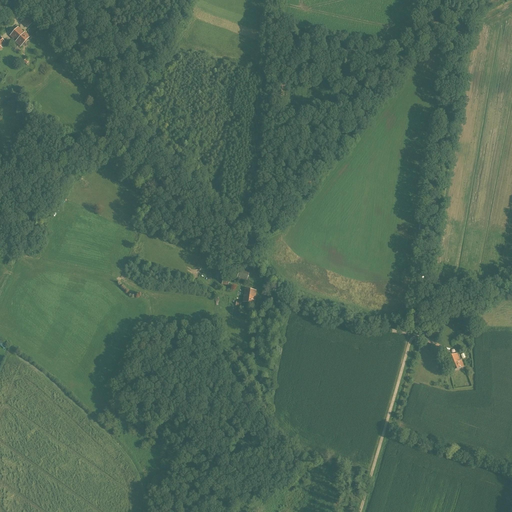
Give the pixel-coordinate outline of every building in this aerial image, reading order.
[(20,22),(27,28),(32,23),(25,16),(20,22)] [(24,32),(24,33),(18,27),(10,36),(15,41),(15,42),(20,47),(29,37),(24,32)] [(239,268),(236,279),(246,282),(250,271),(239,268)] [(243,302),(254,303),(256,290),(245,289),(243,302)] [(449,356),(448,353),(445,354),(451,371),(463,367),(461,360),(460,361),(457,353),(449,356)]
